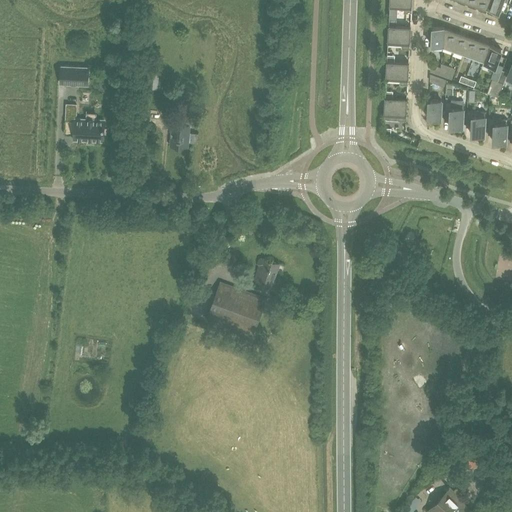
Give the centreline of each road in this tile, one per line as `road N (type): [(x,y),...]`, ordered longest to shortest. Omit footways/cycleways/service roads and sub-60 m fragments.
road 1 (unclassified): [(269,183),(214,200),(0,191)]
road 2 (primary): [(344,511),(344,256)]
road 3 (residential): [(422,4),(418,124),(511,164)]
road 4 (unclassified): [(511,324),(463,286),(457,258),(469,207)]
